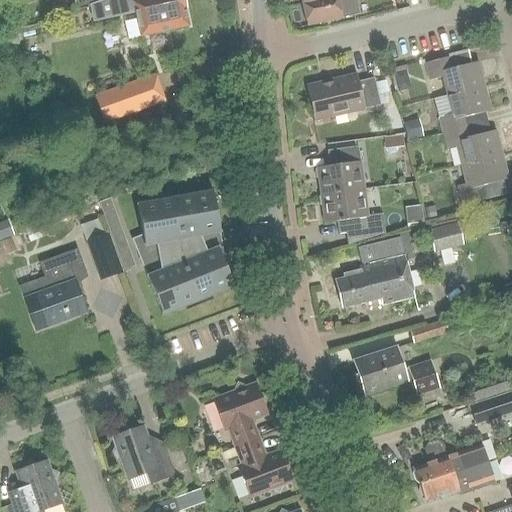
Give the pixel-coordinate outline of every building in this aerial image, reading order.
[(72,0),(75,9),(102,0),(72,0)] [(131,0),(105,0),(90,6),(94,24),(135,14),(136,20),(123,22),(127,40),(188,27),(181,0),(155,0),(133,5),(131,0)] [(321,0),(301,4),(306,26),(358,14),(354,0),(321,0)] [(441,78),(446,97),(483,88),(477,63),(450,70),(447,59),(424,64),(429,82),(441,78)] [(393,75),(397,92),(410,89),(405,71),(393,75)] [(356,75),(305,87),(314,123),(364,111),(364,110),(379,106),(379,105),(377,96),(373,79),(358,83),(356,75)] [(155,76),(94,98),(104,124),(164,102),(155,76)] [(455,148),(460,167),(501,156),(495,131),(469,138),(464,118),(490,112),(483,88),(446,97),(451,116),(439,119),(447,150),(455,148)] [(387,94),(377,96),(379,105),(389,103),(387,94)] [(417,120),(403,124),(407,143),(417,141),(416,138),(421,137),(417,120)] [(401,136),(384,139),(385,148),(402,146),(401,136)] [(316,169),(320,197),(363,190),(357,148),(327,152),(329,167),(316,169)] [(507,181),(501,156),(460,167),(464,185),(456,187),(461,207),(484,201),(481,187),(507,181)] [(367,216),(363,190),(320,197),(324,224),(336,222),(338,235),(346,234),(369,231),(367,216)] [(146,277),(161,317),(232,289),(216,249),(214,250),(208,237),(219,235),(211,193),(136,206),(144,248),(155,246),(157,259),(149,262),(152,268),(158,266),(159,272),(146,277)] [(133,266),(107,200),(96,204),(122,271),(133,266)] [(410,208),(405,215),(406,225),(422,223),(420,207),(410,208)] [(367,216),(369,231),(346,234),(347,244),(384,233),(382,214),(367,216)] [(8,221),(0,223),(0,241),(13,236),(8,221)] [(458,225),(428,233),(433,253),(463,245),(458,225)] [(102,234),(84,240),(97,282),(120,275),(106,233),(102,234)] [(334,282),(341,310),(380,300),(381,307),(414,299),(399,239),(357,249),(362,271),(342,276),(343,280),(334,282)] [(35,332),(47,328),(85,314),(73,279),(85,274),(76,251),(39,265),(44,279),(19,288),(29,316),(35,332)] [(443,320),(409,330),(413,342),(446,332),(443,320)] [(393,350),(353,363),(364,397),(412,381),(416,396),(439,388),(431,361),(401,371),(393,350)] [(511,381),(510,376),(467,390),(471,404),(511,390),(511,381)] [(227,431),(234,450),(257,441),(250,422),(265,416),(262,407),(265,399),(258,396),(254,386),(244,390),(237,386),(233,394),(212,402),(223,432),(227,431)] [(511,391),(469,406),(475,425),(511,413),(511,391)] [(114,449),(111,457),(118,460),(126,482),(145,475),(149,487),(174,478),(165,452),(152,456),(142,428),(133,432),(125,428),(121,436),(112,439),(114,449)] [(234,450),(241,467),(237,469),(248,499),(270,491),(278,494),(281,486),(291,483),(287,473),(291,466),(283,462),(279,453),(264,459),(257,441),(234,450)] [(418,487),(437,480),(437,482),(485,465),(486,465),(478,443),(443,455),(440,445),(435,443),(425,447),(424,451),(429,465),(412,471),(418,487)] [(5,494),(11,511),(42,511),(61,506),(53,484),(57,476),(49,473),(46,463),(36,466),(28,463),(25,470),(15,474),(20,489),(5,494)] [(418,487),(424,503),(438,497),(440,501),(471,490),(472,493),(493,486),(485,465),(437,482),(437,480),(418,487)] [(199,490),(173,499),(177,511),(180,511),(203,504),(199,490)]
